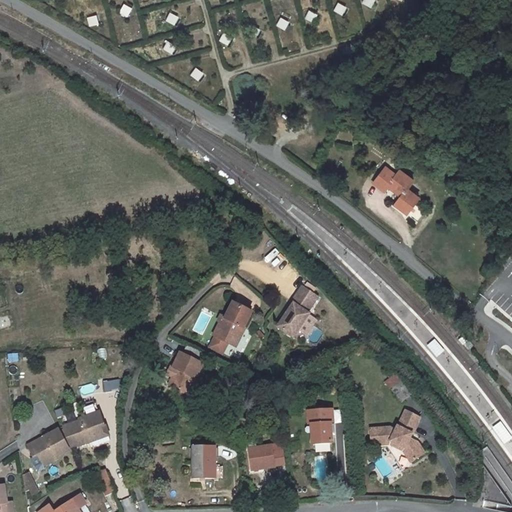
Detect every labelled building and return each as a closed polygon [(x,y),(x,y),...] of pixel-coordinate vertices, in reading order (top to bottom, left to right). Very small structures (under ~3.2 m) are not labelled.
[(341,14),(344,7),(338,4),(335,11),(341,14)] [(128,16),(131,11),(123,7),(121,13),(128,16)] [(312,21),(315,14),(309,12),(306,19),(312,21)] [(173,24),(176,16),(171,14),(167,21),(173,24)] [(88,18),(90,26),(96,25),(94,17),(88,18)] [(283,28),(286,21),(281,19),(278,25),(283,28)] [(252,26),(248,34),(254,36),(258,29),(252,26)] [(224,33),(221,41),(226,44),(230,36),(224,33)] [(171,52),(174,45),(168,42),(165,49),(171,52)] [(359,43),(347,47),(349,54),(361,50),(359,43)] [(197,79),(202,73),(196,69),(192,75),(197,79)] [(345,164),(341,167),(347,172),(350,169),(345,164)] [(395,188),(394,190),(402,196),(395,205),(407,214),(420,199),(408,189),(414,182),(400,171),(397,176),(386,168),(376,181),(387,189),(389,186),(391,184),(395,188)] [(385,192),(387,189),(376,181),(374,183),(385,192)] [(319,297),(303,287),(285,313),(288,314),(285,319),(279,327),(294,338),(310,314),(308,313),(319,297)] [(253,313),(235,304),(234,304),(226,318),(223,318),(214,337),(216,337),(229,344),(231,345),(236,335),(240,338),(253,313)] [(236,335),(231,345),(236,348),(241,338),(240,338),(236,335)] [(229,344),(216,337),(210,349),(223,355),(229,344)] [(434,339),(426,345),(436,358),(445,351),(434,339)] [(209,357),(188,346),(183,355),(181,354),(173,369),(171,368),(167,375),(175,379),(171,387),(189,396),(209,357)] [(402,403),(415,392),(404,380),(390,389),(402,403)] [(356,392),(359,387),(353,384),(350,389),(356,392)] [(342,393),(329,394),(330,406),(343,405),(342,393)] [(82,410),(85,419),(99,414),(96,405),(82,410)] [(313,445),(333,444),(332,432),(332,425),(331,411),(311,412),(313,445)] [(404,449),(402,452),(409,464),(424,456),(418,446),(410,441),(421,421),(406,413),(396,432),(390,429),(371,430),(372,446),(390,445),(392,442),(404,449)] [(95,439),(96,441),(105,437),(101,428),(106,427),(101,414),(85,419),(79,421),(80,423),(64,428),(65,430),(71,446),(71,447),(78,445),(79,447),(93,442),(92,439),(95,439)] [(511,436),(501,421),(492,427),(503,444),(511,437),(511,436)] [(106,427),(101,428),(105,437),(109,436),(106,427)] [(68,448),(71,446),(65,430),(60,433),(68,448)] [(70,451),(68,448),(60,433),(59,431),(28,446),(34,457),(38,455),(44,466),(64,455),(64,454),(70,451)] [(392,442),(390,445),(402,452),(404,449),(392,442)] [(216,447),(193,446),(193,479),(216,479),(216,447)] [(249,449),(251,470),(275,467),(275,466),(273,454),(272,446),(249,449)] [(141,450),(133,451),(134,462),(143,461),(141,450)] [(283,452),(273,454),(275,466),(285,465),(283,452)] [(34,457),(40,468),(44,466),(38,455),(34,457)] [(112,484),(106,471),(102,472),(108,486),(112,484)] [(28,473),(23,476),(26,492),(34,488),(28,473)] [(0,486),(0,511),(13,511),(12,503),(8,503),(5,486),(0,486)] [(80,496),(72,502),(78,511),(86,506),(80,496)] [(54,511),(51,506),(42,511),(79,511),(78,511),(72,502),(56,511),(54,511)]
